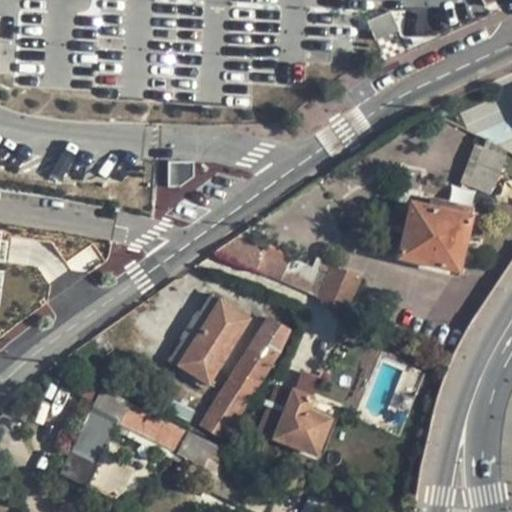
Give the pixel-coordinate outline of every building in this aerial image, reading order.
[(476,0),(482,9),(491,3),(489,0),(476,0)] [(366,21),(374,40),(398,30),(390,11),(366,21)] [(481,148),(503,155),(506,149),(485,138),(481,148)] [(470,177),(493,185),(503,155),(481,148),(480,147),(470,177)] [(412,200),(400,258),(460,272),(473,213),(412,200)] [(240,234),(215,252),(281,279),(286,267),(290,257),(240,234)] [(312,278),(306,290),(312,292),(348,308),(362,277),(332,263),(330,266),(320,262),(312,278)] [(286,267),(281,279),(306,290),(312,278),(286,267)] [(184,339),(171,359),(209,384),(251,317),(213,292),(202,311),(208,316),(191,343),(184,339)] [(184,339),(191,343),(208,316),(202,311),(196,307),(178,336),(184,339)] [(199,422),(224,440),(281,350),(291,329),(267,314),(199,422)] [(401,345),(407,334),(381,322),(377,331),(390,337),(389,340),(401,345)] [(129,324),(88,353),(104,376),(145,346),(129,324)] [(302,370),(295,389),(313,395),(320,377),(302,370)] [(278,382),(259,432),(318,455),(332,418),(309,408),(313,395),(295,389),(278,382)] [(100,390),(61,470),(120,498),(134,468),(118,460),(120,456),(118,455),(109,450),(121,426),(130,431),(213,470),(200,497),(230,511),(241,511),(264,466),(100,390)] [(130,431),(121,426),(109,450),(118,455),(130,431)]
